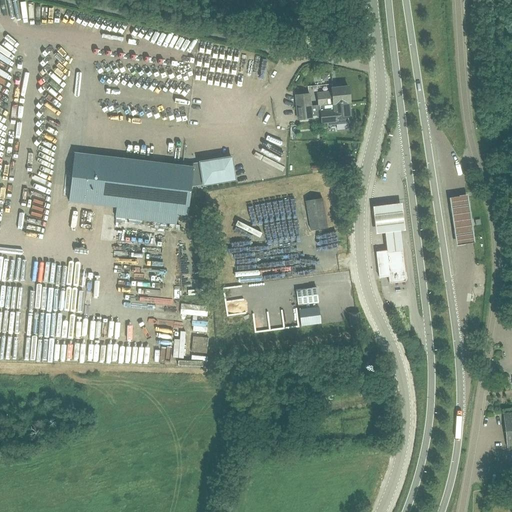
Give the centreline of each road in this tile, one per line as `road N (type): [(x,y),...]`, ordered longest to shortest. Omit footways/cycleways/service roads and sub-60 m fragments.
road 1 (unclassified): [(459,0),(462,88),(497,271),(463,511)]
road 2 (primary): [(441,511),(454,457),(458,361),(405,0)]
road 3 (primary): [(389,0),(431,388),(404,511)]
road 4 (unclassified): [(380,511),(406,430),(402,376),(369,297),(358,239),(382,103),(378,68)]
road 5 (unclassified): [(378,68),(31,0)]
